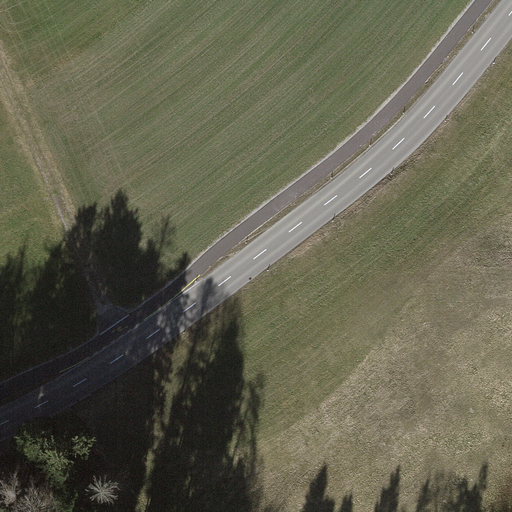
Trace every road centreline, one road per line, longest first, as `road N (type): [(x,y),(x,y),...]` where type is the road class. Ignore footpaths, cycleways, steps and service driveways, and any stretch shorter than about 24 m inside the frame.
road 1 (secondary): [(511,12),(428,114),(364,175),(125,355),(0,425)]
road 2 (track): [(125,355),(0,74)]
